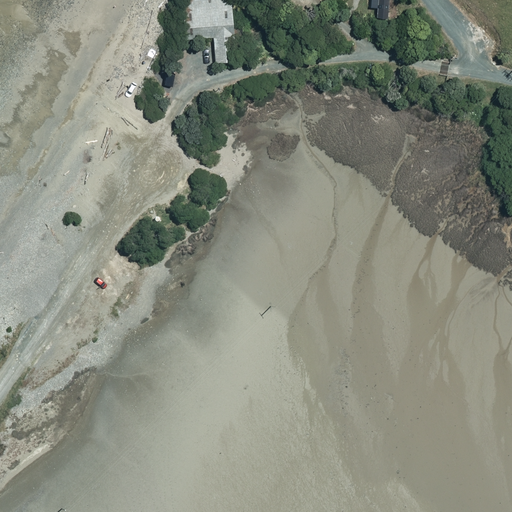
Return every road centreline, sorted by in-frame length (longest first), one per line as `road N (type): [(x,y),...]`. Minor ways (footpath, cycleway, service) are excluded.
road 1 (track): [(164,129),(207,82),(280,68),(396,58),(511,81)]
road 2 (unclassified): [(164,129),(0,387)]
